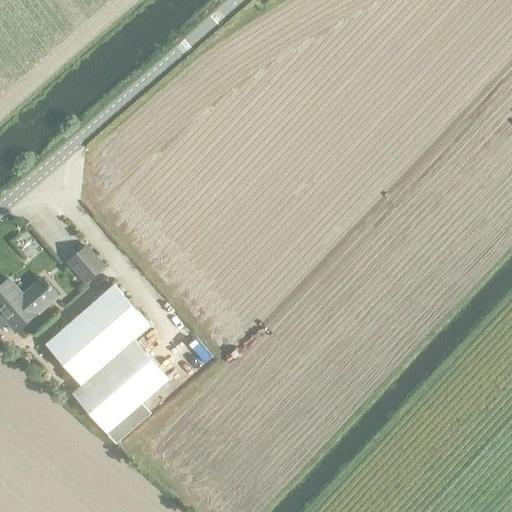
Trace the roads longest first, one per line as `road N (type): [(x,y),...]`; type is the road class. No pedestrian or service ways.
road 1 (unclassified): [(0,208),(239,0)]
road 2 (track): [(290,0),(55,189)]
